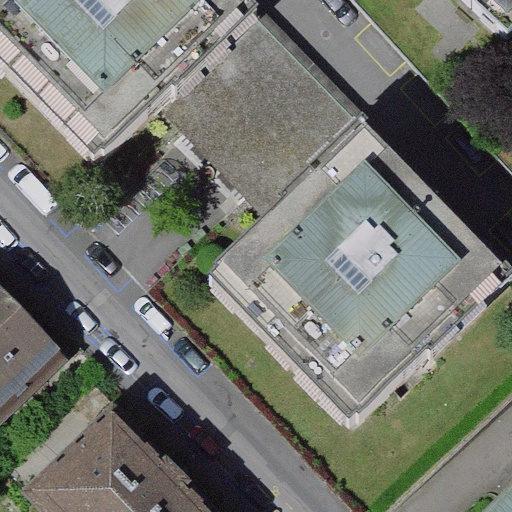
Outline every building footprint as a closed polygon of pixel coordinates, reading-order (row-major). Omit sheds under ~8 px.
[(254,21),(233,0),(0,0),(0,48),(110,162),(161,112),(254,21)] [(511,32),(511,0),(463,0),(505,39),(511,32)] [(281,235),(374,144),(254,21),(161,112),(187,138),(254,207),(281,235)] [(511,290),(511,285),(374,144),(281,235),(228,286),(368,430),(511,290)] [(0,430),(59,370),(0,312),(0,430)] [(195,511),(115,431),(32,511),(195,511)]
